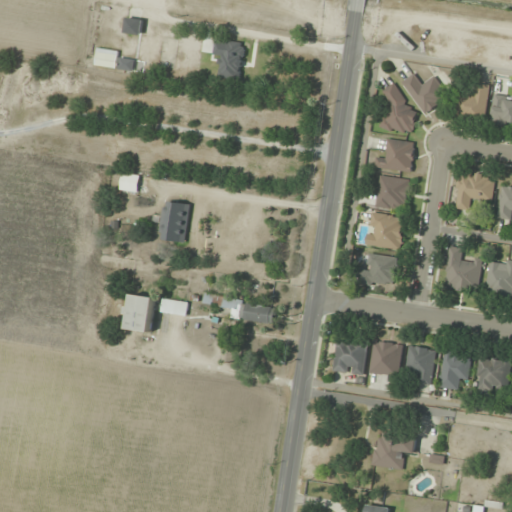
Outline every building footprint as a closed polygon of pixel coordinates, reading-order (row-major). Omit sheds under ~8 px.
[(145,20),(128,17),(126,33),(142,36),(145,20)] [(97,66),(118,68),(120,51),(98,49),(97,66)] [(134,71),(135,59),(123,58),(121,70),(134,71)] [(424,84),(417,73),(403,83),(425,115),(450,98),(435,76),(424,84)] [(484,123),(492,87),(479,84),(476,95),(463,93),(458,117),(484,123)] [(416,132),(417,109),(403,108),(404,87),(388,87),(386,131),(416,132)] [(511,127),(511,96),(496,93),(491,124),(511,127)] [(376,168),(413,172),(416,142),(389,139),(387,158),(377,157),(376,168)] [(496,174),(458,172),(457,210),(473,211),(474,200),(495,201),(496,174)] [(141,175),(124,173),(121,190),(138,193),(141,175)] [(377,207),(407,211),(411,180),(382,176),(377,207)] [(511,187),(502,187),(499,215),(511,216),(511,187)] [(192,204),(165,201),(160,239),(187,243),(192,204)] [(403,250),(408,217),(373,212),(368,246),(403,250)] [(445,288),(480,292),(483,261),(463,259),(464,248),(450,246),(445,288)] [(399,256),(371,255),(370,271),(361,270),(360,283),(398,285),(399,256)] [(511,297),(511,260),(491,258),(487,294),(511,297)] [(153,333),(157,297),(133,294),(129,330),(153,333)] [(187,317),(190,302),(164,298),(161,313),(187,317)] [(274,324),(276,306),(225,300),(224,308),(234,309),(233,319),(274,324)] [(334,371),(364,376),(369,344),(339,339),(334,371)] [(371,372),(390,374),(389,382),(399,384),(404,344),(375,341),(371,372)] [(415,382),(430,385),(438,351),(412,345),(406,372),(417,374),(415,382)] [(460,390),(461,381),(469,382),(473,356),(446,352),(441,388),(460,390)] [(477,388),(509,392),(511,362),(511,361),(481,358),(477,388)] [(374,466),(403,470),(405,454),(415,455),(418,438),(378,433),(374,466)] [(364,511),(392,511),(393,507),(366,503),(364,511)]
